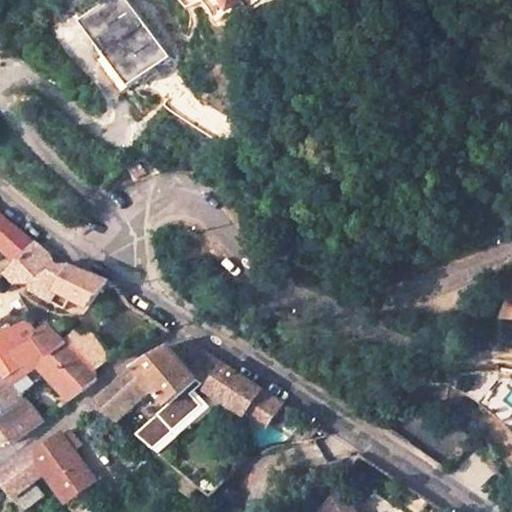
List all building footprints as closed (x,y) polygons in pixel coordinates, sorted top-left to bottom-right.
[(109,61),(133,93),(179,56),(134,0),(119,0),(90,25),(115,56),(109,61)] [(308,0),(284,17),(291,27),(317,10),(310,0),(308,0)] [(135,160),(142,171),(152,164),(146,154),(135,160)] [(61,291),(87,310),(106,284),(100,282),(84,275),(66,267),(53,265),(47,256),(35,246),(0,217),(0,244),(2,247),(0,249),(0,250),(16,266),(6,276),(52,305),(61,291)] [(511,286),(498,316),(511,317),(511,286)] [(0,424),(0,426),(12,444),(15,443),(43,420),(55,411),(30,386),(19,396),(9,385),(35,366),(68,402),(93,383),(92,372),(108,359),(78,325),(61,341),(47,325),(30,337),(22,322),(0,335),(0,375),(1,377),(0,377),(0,408),(3,413),(0,415),(0,416),(4,421),(0,424)] [(199,373),(211,358),(205,354),(185,340),(160,353),(136,367),(96,404),(81,423),(100,438),(114,420),(109,416),(146,384),(164,404),(193,378),(199,373)] [(193,378),(204,387),(221,364),(211,358),(199,373),(193,378)] [(204,387),(242,412),(259,389),(221,364),(204,387)] [(259,389),(242,412),(252,419),(264,427),(266,424),(282,404),(259,389)] [(304,440),(309,439),(317,427),(307,421),(293,441),(304,440)] [(0,474),(0,484),(13,500),(16,497),(35,481),(44,474),(66,503),(94,482),(58,436),(36,452),(19,460),(0,474)] [(16,497),(26,510),(46,495),(35,481),(16,497)]
